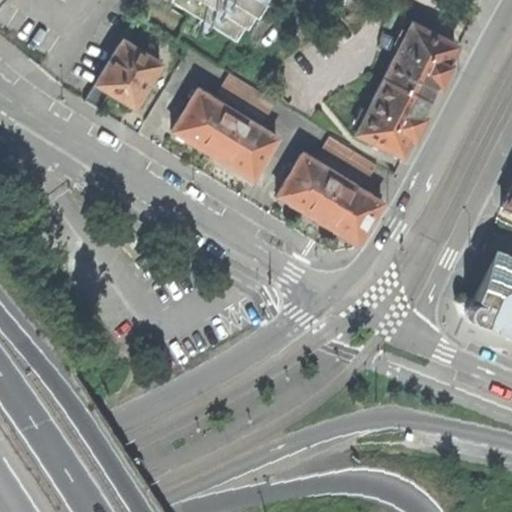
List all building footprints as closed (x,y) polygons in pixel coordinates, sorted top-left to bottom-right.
[(170,0),(236,40),(260,0),(170,0)] [(457,45),(412,23),(384,77),(429,100),(437,85),(440,86),(446,76),(451,64),(448,63),(457,45)] [(96,84),(110,93),(121,99),(134,107),(159,64),(121,41),(96,84)] [(241,109),(255,88),(230,72),(216,94),(241,109)] [(421,115),(429,100),(384,77),(357,132),(401,155),(410,138),(414,139),(419,128),(425,117),(421,115)] [(100,110),(110,93),(96,84),(85,101),(100,110)] [(277,101),(255,88),(241,109),(263,123),(277,101)] [(311,88),(296,112),(319,126),(333,101),(311,88)] [(212,155),(237,115),(197,91),(172,131),(194,144),(212,155)] [(276,139),(237,115),(212,155),(232,167),(252,180),(276,139)] [(344,174),(358,153),(335,139),(322,160),(344,174)] [(381,167),(358,153),(344,174),(368,189),(381,167)] [(317,220),(341,178),(302,154),(277,195),(296,207),(317,220)] [(381,203),(341,178),(317,220),(356,244),(368,224),(381,203)] [(511,186),(502,206),(511,211),(511,186)] [(479,295),(511,309),(511,255),(497,249),(470,297),(465,306),(472,310),(479,295)] [(511,336),(511,309),(479,295),(472,310),(465,306),(461,313),(485,326),(511,336)]
